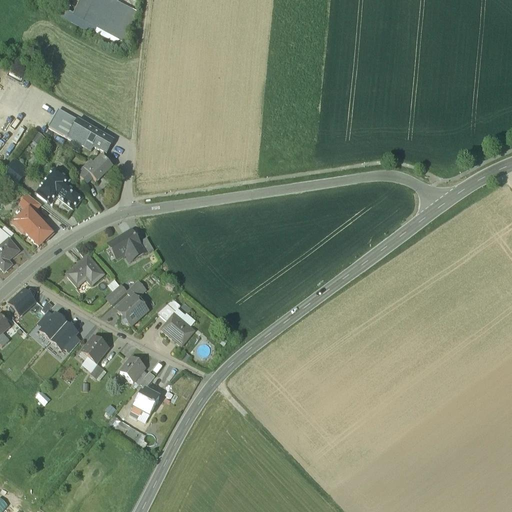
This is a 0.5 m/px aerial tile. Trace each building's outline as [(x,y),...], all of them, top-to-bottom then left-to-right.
[(81,26),(93,0),(81,0),(74,15),(62,9),(57,19),(85,32),(87,29),(81,26)] [(137,14),(107,0),(93,0),(81,26),(87,29),(85,32),(93,36),(95,32),(127,49),(130,44),(123,42),(137,14)] [(112,144),(58,113),(48,129),(91,154),(93,149),(106,156),(112,144)] [(98,162),(94,158),(88,164),(90,166),(93,168),(98,162)] [(98,162),(93,168),(90,166),(84,172),(94,182),(96,185),(111,170),(101,159),(98,162)] [(25,170),(14,162),(11,166),(21,174),(25,170)] [(21,174),(11,166),(3,176),(17,186),(24,176),(21,174)] [(94,182),(84,172),(79,177),(88,187),(94,182)] [(68,185),(53,174),(36,196),(52,208),(57,200),(73,212),(81,201),(65,189),(68,185)] [(40,207),(27,198),(21,206),(26,212),(31,216),(40,207)] [(31,216),(26,212),(12,226),(24,238),(26,236),(38,248),(45,241),(48,244),(55,237),(46,228),(44,230),(31,216)] [(13,236),(4,229),(2,231),(0,233),(10,241),(13,236)] [(8,242),(10,241),(0,233),(2,231),(1,230),(0,230),(0,248),(0,249),(8,242)] [(131,233),(121,239),(120,239),(115,242),(107,247),(116,261),(126,256),(131,264),(144,255),(138,244),(131,233)] [(153,252),(145,240),(138,244),(144,255),(144,257),(153,252)] [(0,249),(0,248),(0,270),(3,274),(11,268),(7,263),(18,254),(8,242),(0,249)] [(87,259),(65,277),(76,290),(86,281),(91,288),(103,277),(87,259)] [(145,293),(137,284),(126,294),(131,300),(133,298),(135,301),(145,293)] [(119,289),(112,294),(116,298),(123,293),(119,289)] [(23,292),(8,306),(11,310),(9,312),(12,315),(14,313),(19,318),(35,304),(23,292)] [(131,300),(122,309),(117,313),(123,319),(122,319),(122,323),(124,325),(128,326),(129,325),(130,327),(146,313),(135,301),(133,298),(131,300)] [(43,302),(37,309),(40,313),(41,312),(47,306),(43,302)] [(41,312),(40,313),(45,316),(47,314),(52,308),(48,305),(47,306),(41,312)] [(175,313),(167,307),(157,315),(167,323),(173,315),(175,313)] [(45,316),(36,326),(42,331),(52,319),(47,314),(45,316)] [(173,315),(167,323),(160,332),(181,349),(194,332),(173,315)] [(55,316),(52,319),(42,331),(39,334),(50,344),(66,326),(55,316)] [(0,318),(0,348),(1,350),(8,343),(1,335),(9,329),(0,318)] [(66,326),(50,344),(61,353),(63,350),(74,338),(77,336),(66,326)] [(74,338),(63,350),(69,355),(80,343),(74,338)] [(108,351),(93,339),(81,355),(95,366),(108,351)] [(144,369),(131,360),(120,375),(132,384),(142,372),(144,369)] [(97,367),(90,377),(96,382),(104,372),(97,367)] [(142,372),(134,383),(139,387),(140,385),(147,376),(142,372)] [(147,376),(140,385),(145,389),(154,379),(148,374),(147,376)] [(144,393),(142,397),(140,396),(132,411),(148,419),(158,400),(144,393)] [(142,436),(126,426),(124,430),(119,427),(115,433),(135,446),(142,436)]
